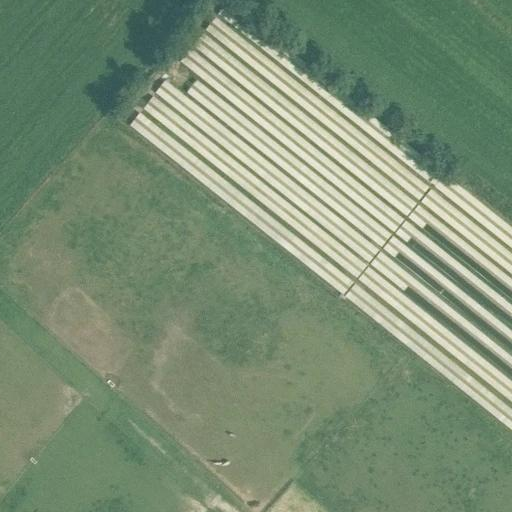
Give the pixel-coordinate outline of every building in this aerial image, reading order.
[(441,172),(229,3),(218,16),(431,185),(441,172)] [(429,188),(216,18),(206,32),(418,201),(429,188)] [(416,204),(204,34),(193,47),(405,217),(416,204)] [(403,219),(191,50),(181,63),(393,232),(403,219)] [(391,235),(179,66),(168,79),(380,248),(391,235)] [(378,251),(166,82),(155,95),(367,264),(378,251)] [(365,267),(153,98),(143,111),(355,280),(365,267)] [(353,282),(141,114),(130,127),(342,295),(353,282)] [(511,228),(444,174),(434,187),(511,250),(511,228)] [(511,254),(432,190),(421,203),(511,275),(511,254)] [(511,280),(419,206),(408,219),(511,301),(511,280)] [(511,306),(406,222),(396,235),(511,327),(511,306)] [(511,331),(394,237),(383,251),(511,353),(511,331)] [(511,357),(381,253),(370,266),(511,379),(511,357)] [(511,383),(368,269),(358,282),(511,405),(511,383)] [(511,409),(356,285),(345,298),(511,430),(511,409)]
